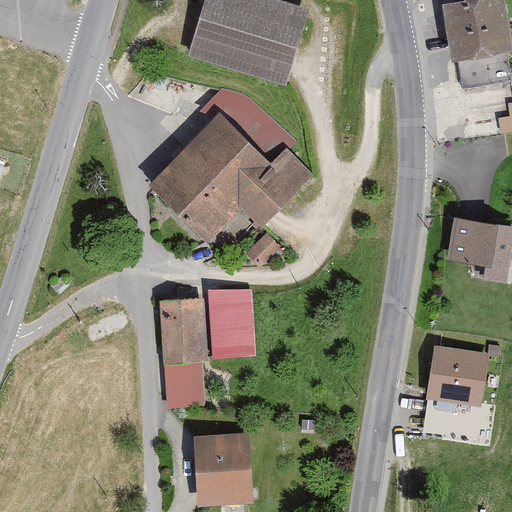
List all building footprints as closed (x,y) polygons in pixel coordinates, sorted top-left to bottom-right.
[(308,5),(289,0),(201,0),(186,57),(286,84),(308,5)] [(433,0),(442,58),(456,56),(460,82),(511,74),(500,0),(433,0)] [(505,128),(511,127),(511,97),(503,98),(505,128)] [(271,161),(216,111),(146,186),(210,245),(241,211),(263,231),(314,176),(283,148),(271,161)] [(511,259),(511,213),(459,204),(450,255),(480,260),(477,274),(508,280),(511,259)] [(273,232),(250,245),(258,259),(281,246),(273,232)] [(210,354),(259,352),(257,284),(208,285),(210,354)] [(204,297),(163,300),(167,359),(208,357),(204,297)] [(487,355),(435,347),(428,396),(480,404),(487,355)] [(246,434),(197,438),(202,504),(251,500),(246,434)]
